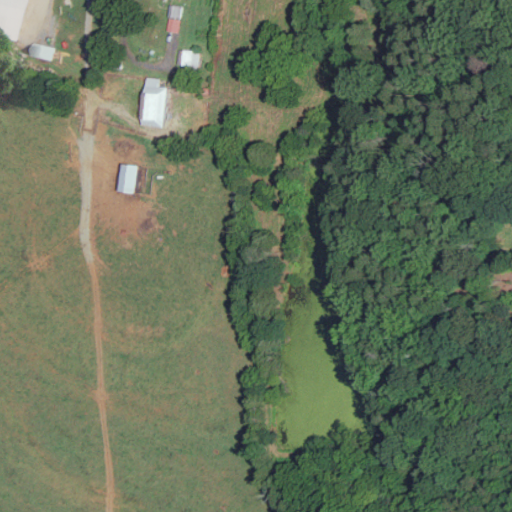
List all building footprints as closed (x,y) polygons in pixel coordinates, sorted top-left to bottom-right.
[(20,0),(0,0),(0,36),(12,39),(20,0)] [(180,31),(184,5),(172,3),(168,29),(180,31)] [(56,60),(59,47),(37,42),(34,54),(56,60)] [(163,77),(147,76),(145,124),(168,125),(169,85),(163,85),(163,77)] [(139,192),(141,164),(125,162),(122,190),(139,192)]
